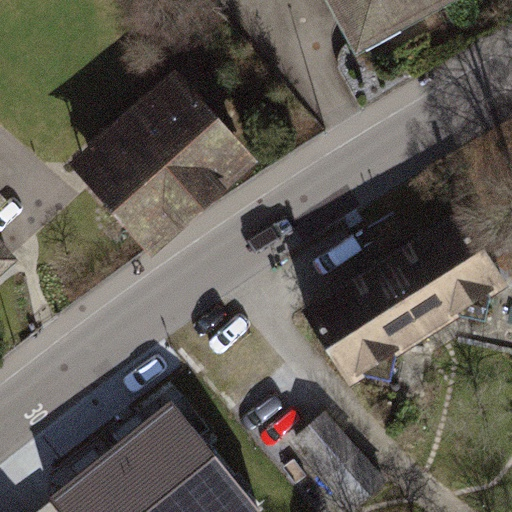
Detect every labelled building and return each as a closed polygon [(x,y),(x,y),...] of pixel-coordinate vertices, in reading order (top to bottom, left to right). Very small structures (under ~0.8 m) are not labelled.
[(326,0),(355,54),(453,0),(326,0)] [(262,166),(175,70),(69,162),(149,255),(262,166)] [(0,266),(21,246),(0,225),(0,201),(14,188),(0,174),(0,266)] [(462,211),(302,310),(351,384),(509,288),(462,211)] [(176,386),(40,495),(46,502),(33,511),(195,511),(244,477),(176,386)] [(347,511),(382,483),(316,406),(280,437),(344,511),(347,511)]
